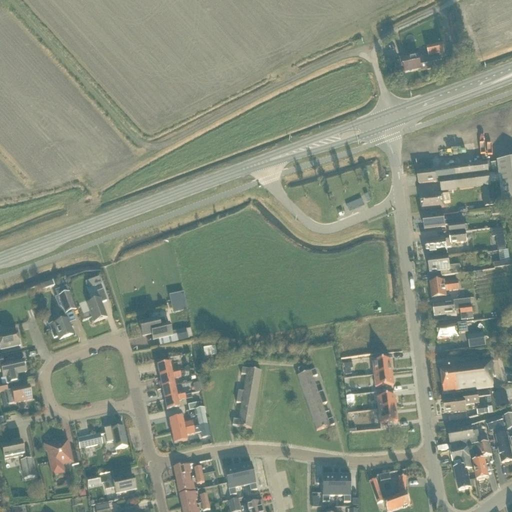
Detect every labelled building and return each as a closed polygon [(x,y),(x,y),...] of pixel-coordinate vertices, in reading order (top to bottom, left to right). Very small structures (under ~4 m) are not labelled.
[(429,58),(444,55),(442,45),(427,49),(429,58)] [(443,68),(441,58),(426,61),(426,58),(419,59),(418,54),(401,57),(405,74),(421,71),(421,73),(443,68)] [(499,147),(475,150),(476,159),(500,155),(499,147)] [(511,203),(511,162),(491,165),(492,175),(497,174),(498,176),(489,177),(487,164),(435,171),(435,172),(417,174),(419,186),(436,184),(436,179),(440,179),(442,193),(490,187),(490,184),(500,183),(502,205),(511,203)] [(484,208),(495,207),(493,188),(482,190),(484,208)] [(422,211),(444,208),(442,194),(432,196),(432,198),(420,199),(422,211)] [(350,212),(372,202),(369,195),(347,205),(350,212)] [(444,222),(444,217),(423,219),(424,231),(445,228),(445,227),(448,227),(449,236),(466,233),(465,224),(453,226),(452,221),(444,222)] [(492,239),(504,237),(503,230),(491,231),(492,239)] [(467,244),(467,241),(466,234),(450,236),(450,241),(445,242),(445,241),(425,243),(427,256),(434,255),(434,257),(447,255),(446,250),(451,249),(451,246),(467,244)] [(501,265),(511,265),(511,251),(501,251),(501,265)] [(455,276),(460,276),(461,276),(459,267),(450,268),(448,258),(428,261),(430,274),(444,273),(444,278),(455,276)] [(460,276),(455,276),(456,283),(444,284),(444,283),(431,285),(432,300),(446,298),(445,293),(459,291),(458,283),(461,283),(460,276)] [(92,281),(94,288),(101,286),(99,279),(92,281)] [(42,292),(54,287),(52,282),(40,287),(42,292)] [(60,313),(57,314),(60,323),(52,326),(54,331),(51,332),(53,340),(57,338),(58,342),(74,336),(70,324),(75,322),(71,313),(76,311),(69,294),(68,294),(67,291),(61,293),(62,296),(54,299),(60,313)] [(93,324),(107,320),(101,305),(107,303),(103,291),(97,293),(99,301),(86,306),(93,324)] [(185,299),(171,302),(172,308),(186,305),(185,299)] [(473,321),(472,307),(471,301),(445,304),(446,305),(433,307),(435,318),(447,317),(447,319),(457,318),(456,314),(455,314),(454,310),(460,310),(461,317),(462,316),(462,323),(473,321)] [(165,324),(164,319),(157,321),(157,320),(139,325),(142,338),(150,336),(152,342),(172,338),(168,324),(165,324)] [(369,338),(386,336),(385,323),(367,325),(368,333),(360,334),(361,339),(369,338)] [(477,336),(475,324),(467,325),(467,324),(448,327),(436,329),(437,341),(449,339),(449,340),(459,339),(459,335),(468,334),(468,337),(477,336)] [(178,343),(188,340),(186,331),(185,330),(175,333),(178,343)] [(0,337),(0,349),(0,352),(20,347),(17,334),(0,337)] [(470,350),(486,347),(484,335),(468,337),(470,350)] [(361,339),(361,344),(369,343),(370,351),(388,349),(386,336),(369,338),(361,339)] [(204,359),(216,357),(214,348),(203,350),(204,359)] [(17,376),(25,374),(23,362),(15,364),(15,363),(2,365),(1,358),(0,358),(0,371),(1,372),(3,380),(6,379),(7,386),(19,383),(17,376)] [(170,365),(169,359),(156,362),(156,363),(157,368),(169,365),(170,365)] [(494,378),(492,362),(455,367),(454,365),(444,366),(445,370),(441,370),(444,394),(455,392),(456,394),(493,390),(492,378),(494,378)] [(156,368),(159,379),(179,374),(178,370),(170,372),(169,365),(157,368),(156,368)] [(390,365),(372,367),(374,381),(392,379),(390,365)] [(245,385),(258,388),(261,373),(242,370),(241,376),(246,377),(245,385)] [(302,391),(314,387),(312,379),(317,377),(314,371),(297,378),(302,391)] [(195,372),(185,374),(186,381),(196,380),(195,372)] [(354,381),(370,380),(370,372),(354,372),(354,381)] [(161,390),(174,387),(172,380),(180,379),(179,374),(159,379),(161,390)] [(392,379),(374,381),(376,393),(393,391),(392,379)] [(201,392),(199,384),(192,385),(194,394),(201,392)] [(256,402),(258,388),(245,385),(243,393),(238,392),(237,398),(256,402)] [(7,393),(6,386),(0,387),(0,394),(3,394),(7,407),(32,401),(28,387),(11,391),(11,392),(7,393)] [(184,397),(183,393),(175,395),(174,387),(161,390),(164,401),(184,397)] [(306,405),(324,399),(322,393),(317,395),(314,387),(302,391),(306,405)] [(454,415),(466,413),(465,407),(479,406),(478,395),(464,397),(464,400),(453,402),(453,403),(445,404),(446,414),(454,413),(454,415)] [(166,413),(179,410),(178,408),(177,403),(185,401),(184,397),(164,401),(165,408),(166,413)] [(253,416),(256,402),(237,398),(236,404),(241,405),(240,413),(253,416)] [(311,419),(324,414),(321,406),(326,404),(324,399),(306,405),(311,419)] [(395,401),(377,403),(378,416),(396,413),(395,401)] [(195,411),(202,410),(201,404),(188,406),(189,412),(195,411)] [(477,416),(489,415),(488,407),(476,408),(477,416)] [(198,428),(206,426),(204,415),(205,415),(204,410),(202,410),(195,411),(198,428)] [(251,430),(253,416),(240,413),(238,422),(233,421),(232,427),(251,430)] [(396,413),(378,416),(380,429),(398,427),(396,413)] [(324,414),(311,419),(316,432),(334,426),(332,420),(327,422),(324,414)] [(490,433),(505,428),(501,417),(486,421),(490,433)] [(171,434),(193,429),(192,423),(183,425),(182,419),(168,422),(171,434)] [(206,426),(198,428),(201,440),(209,438),(206,426)] [(113,431),(112,428),(103,430),(106,445),(113,443),(115,452),(127,449),(123,429),(113,431)] [(473,433),(472,428),(448,433),(450,445),(462,443),(463,448),(480,444),(478,432),(473,433)] [(193,429),(171,434),(174,446),(187,443),(186,437),(194,435),(193,429)] [(502,465),(511,462),(511,457),(506,435),(495,438),(497,446),(502,465)] [(85,449),(98,446),(96,436),(83,439),(85,449)] [(25,462),(24,457),(21,442),(1,447),(4,461),(19,458),(20,463),(24,480),(34,478),(31,461),(25,462)] [(69,456),(67,444),(52,447),(52,446),(45,447),(47,454),(48,453),(53,477),(64,474),(62,466),(71,464),(72,467),(78,466),(76,454),(69,456)] [(484,481),(484,480),(489,479),(484,458),(491,457),(488,444),(474,447),(478,462),(472,463),(476,482),(479,481),(479,482),(484,481)] [(470,470),(468,461),(471,460),(468,448),(450,452),(452,464),(462,462),(464,468),(454,470),(459,492),(471,489),(467,471),(470,470)] [(253,465),(239,467),(244,488),(251,486),(252,493),(258,491),(257,485),(253,465)] [(176,482),(189,479),(189,475),(191,474),(189,467),(184,468),(184,467),(173,470),(176,482)] [(239,467),(226,470),(230,491),(232,497),(238,496),(236,490),(244,488),(239,467)] [(195,478),(202,476),(200,468),(193,470),(195,478)] [(113,482),(112,475),(100,477),(101,486),(104,485),(105,491),(115,489),(116,496),(135,491),(132,478),(113,482)] [(202,476),(195,478),(197,486),(204,484),(202,476)] [(322,477),(322,498),(322,504),(329,504),(329,498),(336,498),(336,477),(322,477)] [(336,477),(336,498),(343,498),(343,504),(350,504),(350,498),(350,477),(336,477)] [(189,479),(176,482),(178,494),(189,492),(194,491),(192,483),(190,483),(189,479)] [(404,495),(405,479),(399,479),(398,498),(383,503),(375,481),(369,483),(377,506),(382,504),(385,511),(394,511),(401,510),(404,510),(405,509),(407,507),(409,507),(405,495),(404,495)] [(181,509),(195,506),(194,502),(197,502),(195,494),(190,495),(179,497),(181,509)] [(201,505),(208,504),(206,496),(199,497),(201,505)] [(229,511),(240,511),(238,501),(227,503),(229,511)]
